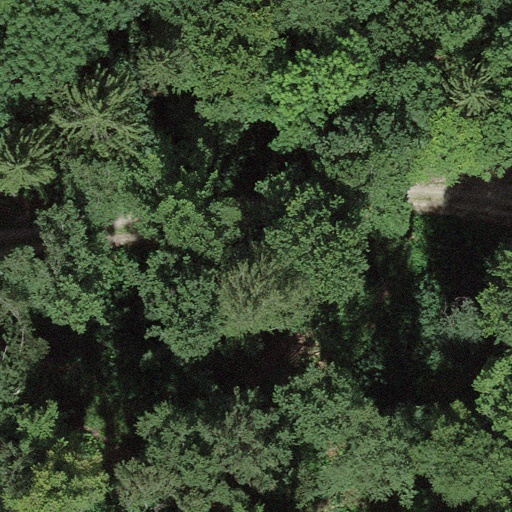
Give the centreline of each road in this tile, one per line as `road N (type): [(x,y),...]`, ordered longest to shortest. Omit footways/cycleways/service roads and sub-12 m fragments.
road 1 (track): [(0,235),(296,204),(436,201),(511,221)]
road 2 (track): [(0,364),(276,511)]
